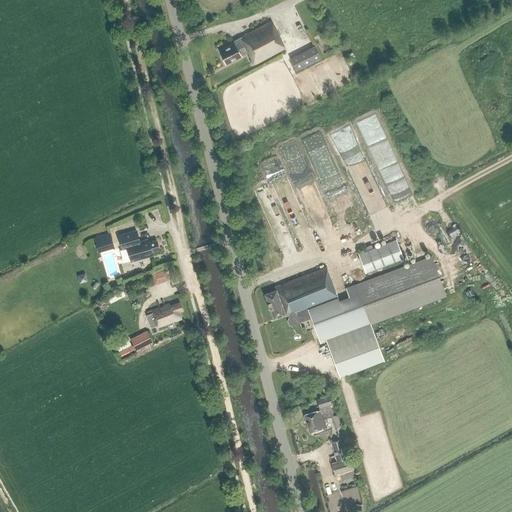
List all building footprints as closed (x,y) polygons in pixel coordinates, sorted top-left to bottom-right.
[(238,50),(245,47),(254,65),(285,49),(271,22),(233,42),(234,44),(219,51),(222,56),(221,57),(225,64),(233,60),(234,61),(242,57),(238,50)] [(289,59),(296,71),(320,58),(314,46),(289,59)] [(151,252),(159,250),(157,241),(149,243),(148,240),(139,243),(136,231),(118,236),(122,249),(127,248),(131,261),(152,255),(151,252)] [(97,250),(113,245),(110,233),(94,238),(97,250)] [(358,254),(365,274),(403,259),(396,239),(358,254)] [(469,263),(478,258),(468,243),(460,248),(469,263)] [(446,297),(431,257),(356,285),(364,307),(343,315),(326,267),(274,287),(276,290),(264,295),(273,319),(284,314),(285,315),(288,314),(289,317),(288,318),(287,320),(289,325),(291,325),(291,326),(311,318),(321,343),(326,341),(340,377),(384,360),(371,325),(446,297)] [(165,282),(169,280),(165,270),(161,272),(165,282)] [(152,313),(146,316),(151,328),(157,326),(158,328),(171,323),(171,321),(174,320),(175,322),(181,319),(179,312),(183,311),(180,303),(170,307),(169,304),(163,307),(164,309),(161,310),(160,308),(152,311),(152,313)] [(131,340),(136,351),(152,343),(147,332),(131,340)] [(114,345),(118,353),(120,358),(135,351),(132,346),(129,339),(120,344),(119,343),(114,345)] [(317,400),(320,410),(304,415),(310,433),(327,428),(324,419),(333,417),(329,405),(332,404),(329,396),(317,400)] [(334,475),(354,469),(344,438),(330,443),(336,462),(331,464),(334,475)]
